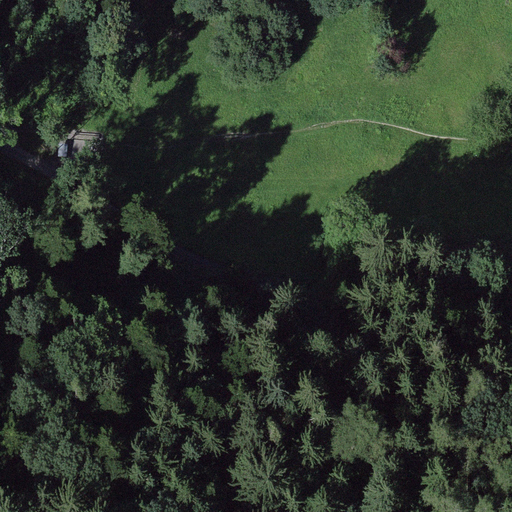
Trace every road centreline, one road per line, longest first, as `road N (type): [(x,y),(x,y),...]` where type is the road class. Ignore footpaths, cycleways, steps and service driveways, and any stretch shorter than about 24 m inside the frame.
road 1 (track): [(0,138),(119,216),(246,278),(425,308),(511,340)]
road 2 (track): [(511,143),(365,126),(207,146),(2,138)]
